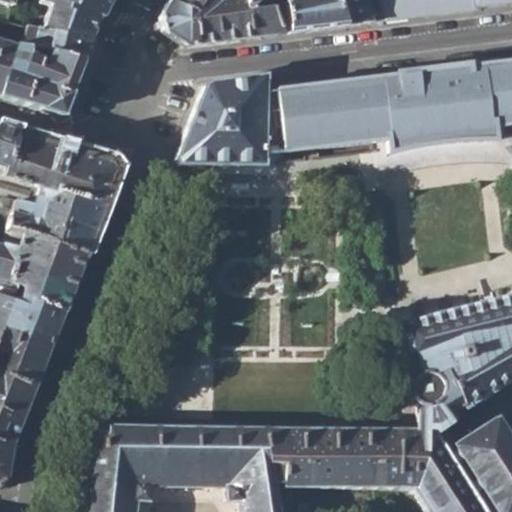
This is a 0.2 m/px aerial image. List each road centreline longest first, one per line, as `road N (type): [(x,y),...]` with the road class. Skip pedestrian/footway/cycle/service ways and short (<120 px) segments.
road 1 (residential): [(23,511),(32,452),(140,174),(146,71)]
road 2 (residential): [(146,71),(511,30)]
